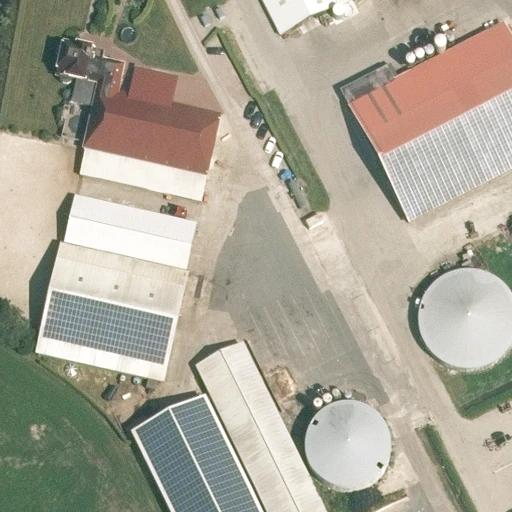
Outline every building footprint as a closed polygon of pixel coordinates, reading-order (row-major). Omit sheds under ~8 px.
[(336,10),(331,0),(260,0),(280,39),(336,10)] [(387,71),(340,95),(408,226),(511,172),(511,41),(506,30),(396,88),(387,71)] [(64,46),(63,47),(62,47),(60,47),(59,48),(58,48),(57,49),(56,51),(55,52),(55,53),(55,55),(56,56),(56,58),(57,59),(58,60),(60,60),(56,79),(59,79),(59,81),(59,82),(60,84),(61,85),(62,86),(63,87),(64,87),(66,87),(67,87),(68,87),(70,86),(71,85),(72,84),(72,82),(100,89),(80,178),(201,206),(220,119),(162,106),(165,93),(142,88),(139,100),(117,95),(123,68),(103,64),(104,55),(64,46)] [(196,228),(75,201),(64,248),(185,276),(196,228)] [(164,387),(170,363),(189,278),(60,249),(35,358),(164,387)] [(321,511),(241,350),(197,372),(266,511),(321,511)] [(259,511),(205,400),(130,437),(167,511),(259,511)] [(304,415),(314,492),(389,483),(379,406),(304,415)]
